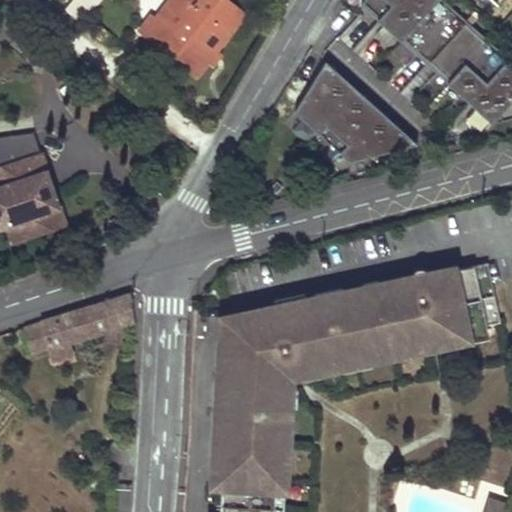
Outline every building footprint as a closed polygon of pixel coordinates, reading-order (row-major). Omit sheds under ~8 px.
[(92,0),(72,0),(61,15),(72,24),(92,0)] [(77,28),(100,0),(92,0),(72,24),(77,28)] [(177,0),(160,24),(151,17),(138,32),(194,77),(207,61),(213,52),(242,15),(222,0),(177,0)] [(511,63),(441,0),(363,0),(360,5),(492,123),(511,100),(511,63)] [(218,56),(213,52),(207,61),(211,65),(218,56)] [(416,143),(325,61),(293,111),(350,162),(416,143)] [(511,100),(492,123),(511,117),(511,100)] [(0,168),(38,156),(32,135),(8,138),(0,139),(0,168)] [(62,229),(50,192),(43,194),(37,177),(44,175),(38,156),(0,168),(0,229),(5,228),(10,246),(62,229)] [(224,370),(218,477),(225,477),(222,511),(274,511),(275,493),(279,493),(280,482),(290,482),(291,457),(281,457),(282,431),(292,432),(293,407),(283,407),(284,388),(276,388),(277,372),(284,362),(304,358),(306,366),(318,363),(320,373),(344,368),(342,358),(367,352),(370,362),(417,352),(415,342),(444,336),(446,346),(472,340),(469,327),(498,321),(486,263),(429,275),(428,274),(427,272),(424,269),(419,268),(416,269),(413,273),(413,277),(414,283),(416,291),(406,293),(404,285),(380,290),(379,286),(260,312),(267,340),(263,341),(255,335),(253,334),(249,334),(244,336),(243,339),(243,343),(245,347),(253,354),(252,354),(249,354),(248,372),(227,370),(224,370)] [(416,291),(414,283),(404,285),(406,293),(416,291)] [(133,321),(130,294),(40,321),(23,327),(30,354),(48,349),(70,341),(133,321)] [(73,352),(70,341),(48,349),(51,359),(73,352)] [(249,354),(228,353),(227,370),(248,372),(249,354)] [(284,362),(291,369),(306,366),(304,358),(284,362)] [(284,388),(285,378),(277,372),(276,388),(284,388)] [(492,511),(496,502),(490,500),(486,511),(492,511)] [(511,511),(511,507),(496,502),(492,511),(511,511)]
